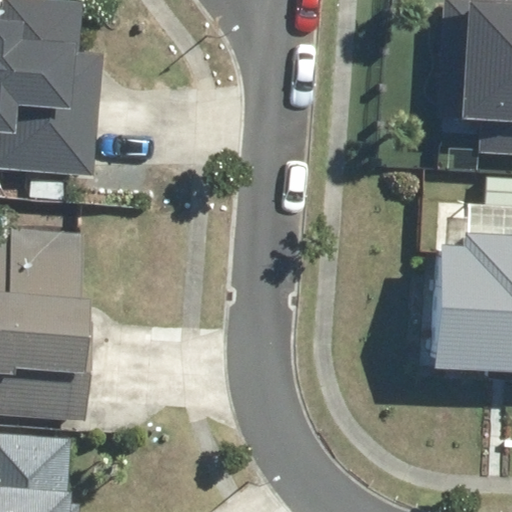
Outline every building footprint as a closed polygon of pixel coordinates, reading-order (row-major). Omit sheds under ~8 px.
[(84,4),(0,0),(0,167),(88,173),(96,55),(81,54),(84,4)] [(511,0),(446,0),(439,116),(490,119),(489,152),(511,153),(511,0)] [(0,245),(0,411),(72,417),(84,252),(0,245)] [(511,372),(511,252),(441,250),(436,369),(511,372)] [(0,511),(70,511),(75,441),(0,435),(0,511)]
